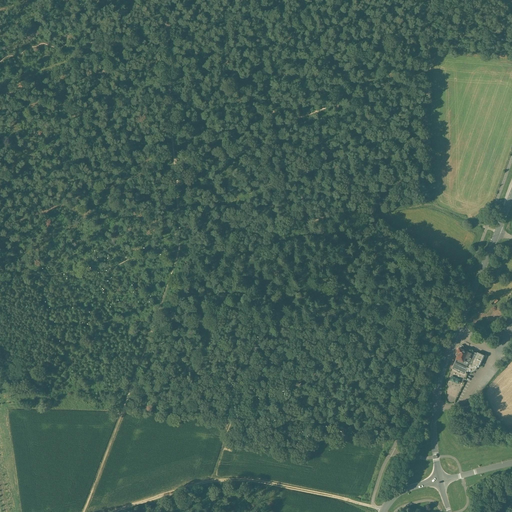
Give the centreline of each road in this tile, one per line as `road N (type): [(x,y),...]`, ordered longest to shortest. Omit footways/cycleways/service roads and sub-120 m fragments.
road 1 (track): [(0,229),(273,129)]
road 2 (track): [(84,511),(179,248)]
road 3 (secondary): [(439,480),(438,378),(498,231)]
road 4 (track): [(119,511),(232,481),(372,505)]
road 5 (track): [(179,248),(163,0)]
road 6 (track): [(358,212),(179,248)]
road 7 (track): [(273,129),(426,72)]
road 8 (track): [(0,85),(123,49),(150,33)]
